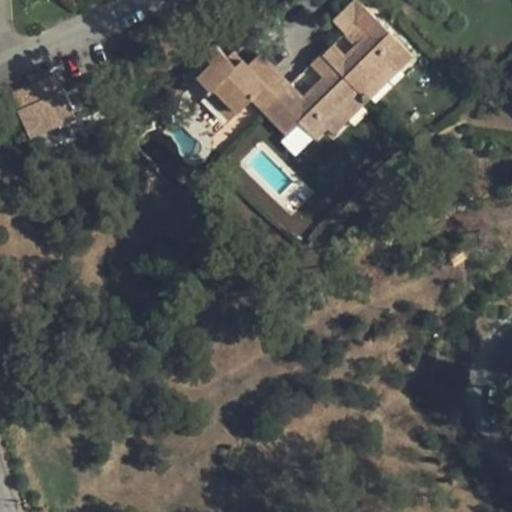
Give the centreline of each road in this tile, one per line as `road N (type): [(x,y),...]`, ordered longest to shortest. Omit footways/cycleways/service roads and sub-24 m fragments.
road 1 (residential): [(7,64),(146,0)]
road 2 (tertiary): [(511,339),(496,364),(493,390),(494,420),(511,455)]
